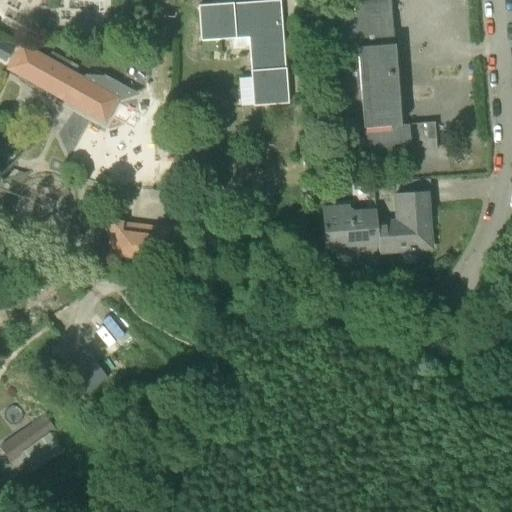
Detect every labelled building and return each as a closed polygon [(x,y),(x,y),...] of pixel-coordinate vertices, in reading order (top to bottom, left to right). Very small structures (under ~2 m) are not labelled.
[(235,38),(248,38),(283,35),(280,0),(233,3),(235,38)] [(353,0),(355,20),(328,22),(331,59),(357,57),(360,91),(334,93),(337,129),(363,127),(365,155),(411,151),(408,124),(400,124),(394,45),(446,41),(445,24),(461,23),(461,21),(460,22),(458,0),(353,0)] [(200,41),(235,38),(233,3),(198,6),(200,41)] [(248,38),(250,71),(285,68),(283,35),(248,38)] [(114,102),(139,94),(103,74),(102,76),(84,74),(81,79),(21,46),(9,68),(104,121),(114,102)] [(285,68),(250,71),(253,106),(288,103),(286,68),(285,68)] [(232,94),(223,99),(228,108),(237,103),(232,94)] [(426,123),(427,139),(435,139),(434,122),(426,123)] [(377,222),(378,243),(379,253),(428,249),(425,219),(429,219),(427,193),(431,192),(428,178),(405,180),(407,194),(394,195),(396,220),(377,222)] [(351,245),(378,243),(377,222),(375,210),(350,213),(349,206),(322,208),(325,243),(351,241),(351,245)] [(172,228),(111,221),(107,254),(167,261),(172,228)] [(12,277),(0,284),(0,296),(2,300),(19,288),(12,277)] [(44,415),(15,436),(0,448),(12,464),(56,431),(44,415)] [(51,435),(23,456),(34,471),(62,450),(51,435)]
